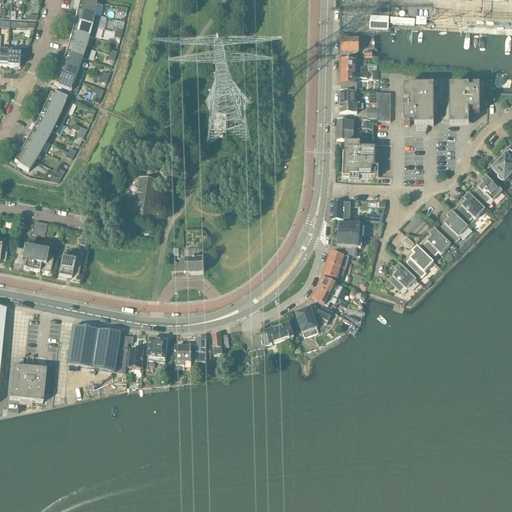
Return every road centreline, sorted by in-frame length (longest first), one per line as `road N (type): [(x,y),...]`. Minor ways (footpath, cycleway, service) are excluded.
road 1 (residential): [(320,187),(432,190),(494,126),(511,118)]
road 2 (tertiary): [(320,187),(327,0)]
road 3 (tertiary): [(0,297),(174,326)]
road 4 (residential): [(248,311),(266,315),(301,293),(320,248),(314,240)]
